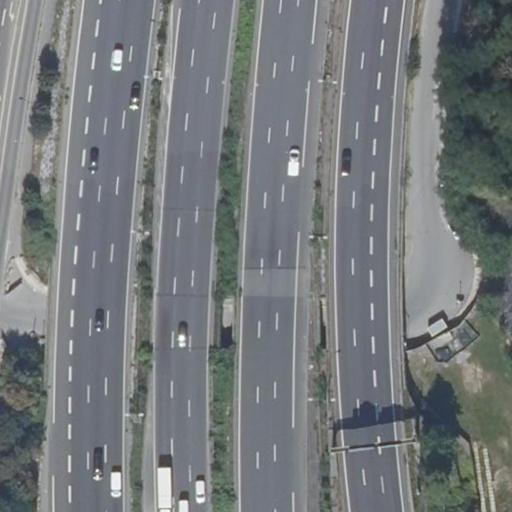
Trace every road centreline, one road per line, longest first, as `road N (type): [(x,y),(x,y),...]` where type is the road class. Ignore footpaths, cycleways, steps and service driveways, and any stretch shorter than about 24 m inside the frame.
road 1 (residential): [(0,314),(416,310),(439,286),(440,248),(419,165),(441,0)]
road 2 (motorway): [(128,0),(99,323),(97,511)]
road 3 (motorway): [(376,511),(362,318),(362,178),(376,0)]
road 4 (motorway): [(207,0),(182,340),(182,511)]
road 5 (motorway): [(267,511),(271,255),(290,0)]
road 6 (secondary): [(0,225),(33,0)]
